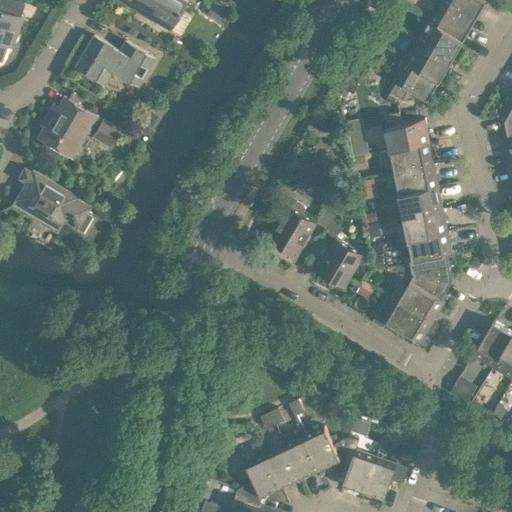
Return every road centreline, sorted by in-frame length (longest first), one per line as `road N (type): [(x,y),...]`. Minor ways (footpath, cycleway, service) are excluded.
road 1 (tertiary): [(206,241),(344,0)]
road 2 (residential): [(497,283),(465,110),(511,35)]
road 3 (residential): [(429,371),(206,241)]
road 4 (residential): [(80,0),(33,79),(0,101)]
